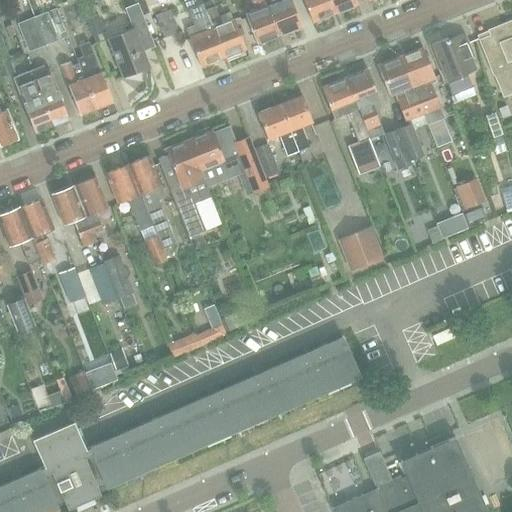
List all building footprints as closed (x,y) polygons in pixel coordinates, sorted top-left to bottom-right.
[(200,0),(181,0),(191,25),(184,28),(200,67),(223,58),(200,0)] [(257,45),(279,36),(264,0),(250,0),(255,12),(245,16),(257,45)] [(264,0),(279,36),(301,27),(290,0),(284,0),(280,2),(279,0),(264,0)] [(329,0),(302,0),(312,23),(335,14),(329,0)] [(329,0),(335,14),(357,5),(354,0),(329,0)] [(121,77),(148,67),(139,44),(150,40),(136,3),(123,8),(131,28),(108,37),(106,39),(121,77)] [(204,10),(223,58),(246,49),(234,20),(221,25),(213,6),(204,10)] [(46,44),(59,39),(67,36),(56,7),(47,11),(35,16),(46,44)] [(178,31),(169,8),(154,14),(162,37),(178,31)] [(97,13),(86,18),(93,37),(104,32),(97,13)] [(29,51),(46,44),(35,16),(18,23),(29,51)] [(511,20),(487,31),(487,32),(476,36),(492,74),(493,73),(502,96),(511,92),(511,20)] [(2,26),(7,39),(15,36),(10,23),(2,26)] [(470,87),(465,73),(475,69),(470,57),(472,56),(463,34),(447,40),(446,38),(431,45),(450,95),(454,102),(475,94),(472,86),(470,87)] [(0,70),(3,77),(14,72),(0,35),(0,70)] [(97,108),(113,102),(89,42),(79,46),(83,56),(77,59),(79,63),(97,108)] [(422,48),(400,57),(423,116),(426,123),(435,145),(448,140),(439,117),(441,116),(434,96),(429,85),(425,87),(423,82),(427,80),(433,78),(422,48)] [(400,57),(378,66),(389,95),(394,93),(401,109),(405,120),(422,113),(400,57)] [(97,108),(79,63),(73,66),(71,62),(61,66),(80,115),(97,108)] [(30,70),(53,126),(69,119),(49,69),(45,70),(43,65),(30,70)] [(379,132),(368,103),(378,99),(367,70),(344,79),(368,137),(379,132)] [(36,132),(53,126),(31,71),(14,77),(24,103),(25,102),(36,132)] [(367,137),(368,137),(344,79),(322,87),(334,116),(346,112),(357,141),(347,145),(357,170),(377,163),(367,137)] [(279,105),(297,151),(308,147),(300,127),(312,122),(301,96),(279,105)] [(285,156),(297,151),(279,105),(257,113),(267,140),(277,135),(285,156)] [(504,106),(497,109),(500,118),(507,115),(504,106)] [(0,143),(1,146),(18,139),(6,110),(1,112),(0,109),(0,143)] [(491,111),(482,115),(491,137),(500,134),(491,111)] [(397,129),(411,166),(417,164),(415,157),(423,154),(411,124),(397,129)] [(210,131),(187,140),(205,185),(236,172),(245,195),(267,187),(256,160),(247,136),(233,141),(228,128),(211,134),(210,131)] [(413,170),(411,166),(397,129),(383,135),(397,168),(402,166),(405,174),(413,170)] [(167,155),(157,159),(177,210),(188,237),(203,231),(192,203),(210,196),(205,185),(187,140),(165,149),(167,155)] [(279,171),(268,143),(254,148),(266,176),(279,171)] [(480,148),(471,152),(474,160),(483,157),(480,148)] [(163,192),(160,185),(148,156),(127,165),(165,260),(167,259),(166,258),(174,255),(170,245),(174,243),(155,195),(163,192)] [(153,265),(165,260),(127,165),(104,174),(116,203),(126,198),(153,265)] [(476,177),(455,185),(464,207),(485,199),(476,177)] [(96,241),(93,233),(101,229),(94,211),(105,207),(94,178),(73,186),(95,242),(96,241)] [(83,246),(95,242),(73,186),(50,195),(62,224),(72,220),(83,246)] [(511,186),(500,190),(505,209),(511,206),(511,186)] [(47,237),(42,239),(40,234),(52,229),(40,199),(18,208),(41,264),(55,258),(47,237)] [(309,206),(302,208),(308,224),(315,222),(309,206)] [(41,264),(18,208),(0,214),(0,226),(8,246),(18,242),(27,264),(39,260),(41,264)] [(435,226),(426,229),(432,243),(440,240),(435,226)] [(338,239),(349,269),(382,257),(370,227),(338,239)] [(117,298),(131,293),(117,256),(103,261),(117,298)] [(80,285),(91,281),(85,264),(74,267),(80,285)] [(100,304),(115,298),(102,264),(87,270),(100,304)] [(68,302),(83,297),(72,268),(57,273),(68,302)] [(42,298),(31,269),(14,276),(26,304),(42,298)] [(6,305),(16,331),(32,325),(22,299),(6,305)] [(252,305),(223,316),(228,331),(257,320),(252,305)] [(195,334),(200,345),(226,334),(218,313),(206,318),(211,328),(195,334)] [(200,345),(195,334),(195,332),(167,344),(172,357),(201,347),(200,345)] [(359,376),(344,343),(345,343),(342,337),(85,449),(73,421),(32,439),(44,467),(0,485),(0,511),(44,511),(56,507),(56,506),(64,502),(67,509),(100,495),(97,488),(105,484),(106,485),(359,376)] [(128,364),(121,348),(109,352),(116,369),(114,369),(117,377),(128,373),(125,365),(128,364)] [(139,351),(133,353),(135,362),(142,359),(139,351)] [(67,377),(76,397),(91,391),(82,370),(67,377)] [(42,384),(30,388),(37,408),(50,403),(42,384)] [(17,404),(7,408),(11,418),(21,414),(17,404)] [(487,511),(454,437),(399,461),(406,476),(331,508),(332,511),(487,511)]
